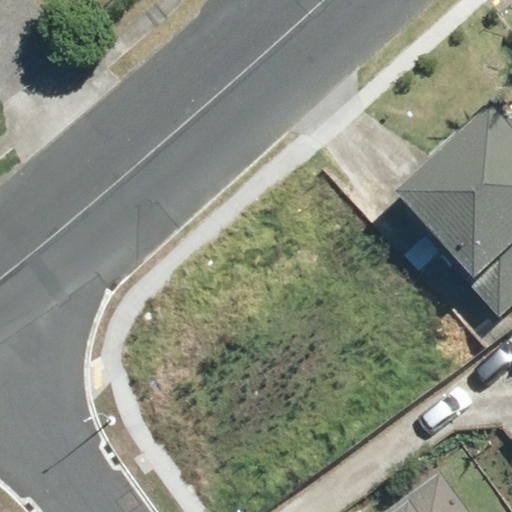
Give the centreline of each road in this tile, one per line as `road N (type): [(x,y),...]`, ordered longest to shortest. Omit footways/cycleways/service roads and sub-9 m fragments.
road 1 (tertiary): [(319,0),(0,281)]
road 2 (residential): [(86,511),(0,397)]
